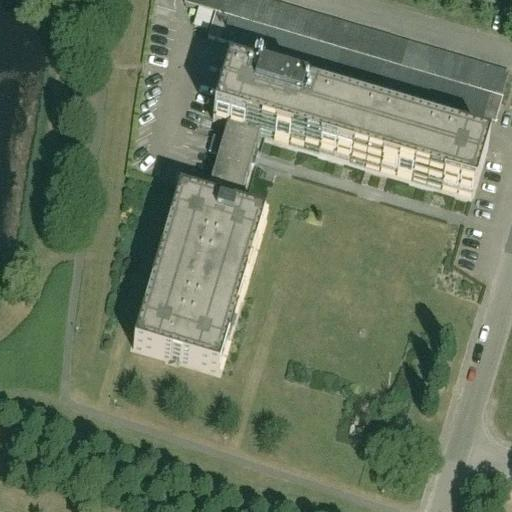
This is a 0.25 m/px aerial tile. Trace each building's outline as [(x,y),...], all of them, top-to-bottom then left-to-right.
[(210,0),(186,0),(184,6),(207,13),(210,0)] [(215,15),(218,16),(223,0),(210,0),(207,13),(215,15)] [(230,20),(235,0),(223,0),(218,16),(230,20)] [(241,23),(248,0),(235,0),(230,20),(241,23)] [(252,27),(260,2),(253,0),(248,0),(241,23),(252,27)] [(264,30),(271,5),(260,2),(252,27),(264,30)] [(275,33),(283,9),(271,5),(264,30),(275,33)] [(294,12),(283,9),(275,33),(286,37),(294,12)] [(193,30),(207,34),(212,16),(198,12),(193,30)] [(286,37),(298,40),(305,15),(294,12),(286,37)] [(252,27),(241,23),(230,20),(218,16),(215,15),(208,41),(245,52),(252,27)] [(309,44),(317,19),(305,15),(298,40),(309,44)] [(321,47),(328,22),(317,19),(309,44),(321,47)] [(332,50),(339,26),(328,22),(321,47),(332,50)] [(343,54),(351,29),(339,26),(332,50),(343,54)] [(252,27),(245,52),(256,55),(264,30),(252,27)] [(355,57),(362,32),(351,29),(343,54),(355,57)] [(264,30),(256,55),(268,59),(275,33),(264,30)] [(366,61),(374,36),(362,32),(355,57),(366,61)] [(275,33),(268,59),(279,62),(286,37),(275,33)] [(385,39),(374,36),(366,61),(377,64),(385,39)] [(286,37),(279,62),(291,65),(298,40),(286,37)] [(389,67),(396,42),(385,39),(377,64),(389,67)] [(298,40),(291,65),(302,69),(309,44),(298,40)] [(400,71),(408,46),(396,42),(389,67),(400,71)] [(309,44),(302,69),(313,72),(321,47),(309,44)] [(412,74),(419,49),(408,46),(400,71),(412,74)] [(321,47),(313,72),(325,75),(332,50),(321,47)] [(423,77),(430,53),(419,49),(412,74),(423,77)] [(332,50),(325,75),(336,79),(343,54),(332,50)] [(434,81),(442,56),(430,53),(423,77),(434,81)] [(343,54),(336,79),(347,82),(355,57),(343,54)] [(446,84),(453,59),(442,56),(434,81),(446,84)] [(355,57),(347,82),(359,86),(366,61),(355,57)] [(464,63),(453,59),(446,84),(457,88),(464,63)] [(366,61),(359,86),(370,89),(377,64),(366,61)] [(468,91),(476,66),(464,63),(457,88),(468,91)] [(377,64),(370,89),(382,92),(389,67),(377,64)] [(487,69),(476,66),(468,91),(480,94),(487,69)] [(389,67),(382,92),(393,96),(400,71),(389,67)] [(491,98),(498,73),(487,69),(480,94),(491,98)] [(400,71),(393,96),(404,99),(412,74),(400,71)] [(491,98),(502,101),(510,76),(498,73),(491,98)] [(412,74),(404,99),(415,102),(423,77),(412,74)] [(236,215),(250,168),(253,169),(255,161),(258,153),(255,152),(259,137),(473,200),(487,153),(227,75),(213,123),(228,127),(223,144),(213,141),(212,146),(209,156),(219,159),(205,206),(178,198),(133,351),(218,376),(263,223),(236,215)] [(423,77),(415,102),(427,106),(434,81),(423,77)] [(434,81),(427,106),(438,109),(446,84),(434,81)] [(446,84),(438,109),(450,113),(457,88),(446,84)] [(457,88),(450,113),(461,116),(468,91),(457,88)] [(468,91),(461,116),(472,119),(480,94),(468,91)] [(480,94),(472,119),(484,123),(491,98),(480,94)] [(491,98),(484,123),(495,126),(502,101),(491,98)]
